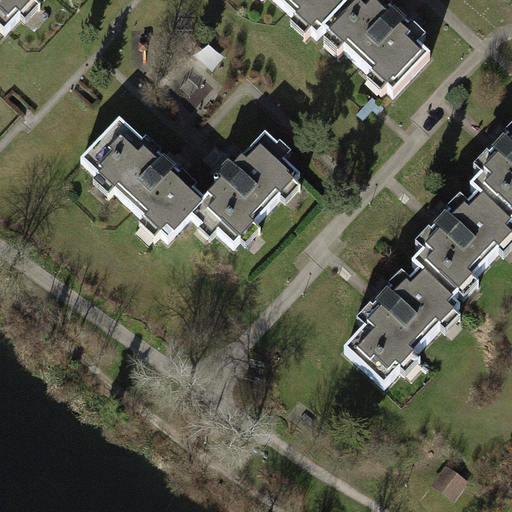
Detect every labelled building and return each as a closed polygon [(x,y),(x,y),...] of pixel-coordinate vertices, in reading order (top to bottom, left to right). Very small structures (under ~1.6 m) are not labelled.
[(0,0),(0,39),(3,42),(41,0),(0,0)] [(361,0),(281,0),(388,103),(427,63),(395,33),(361,0)] [(169,169),(122,124),(84,163),(170,247),(201,216),(236,250),(305,179),(270,145),(238,178),(208,208),(169,169)] [(511,239),(511,142),(490,168),(427,243),(377,301),(334,352),(382,393),(511,239)] [(433,488),(454,503),(468,484),(447,469),(433,488)]
